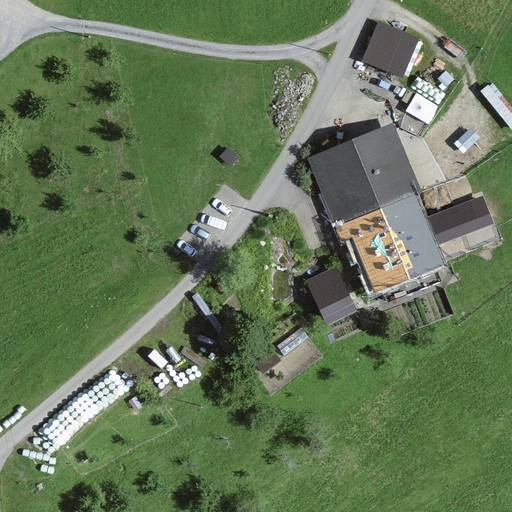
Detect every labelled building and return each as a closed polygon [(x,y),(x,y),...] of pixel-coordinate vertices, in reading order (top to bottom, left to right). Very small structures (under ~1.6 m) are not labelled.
[(386,20),(372,55),(408,70),(422,35),(386,20)] [(411,117),(432,126),(439,110),(417,101),(411,117)] [(396,120),(313,156),(370,286),(453,250),(396,120)] [(467,193),(439,205),(449,230),(477,218),(467,193)] [(362,307),(339,255),(310,268),(333,320),(362,307)]
